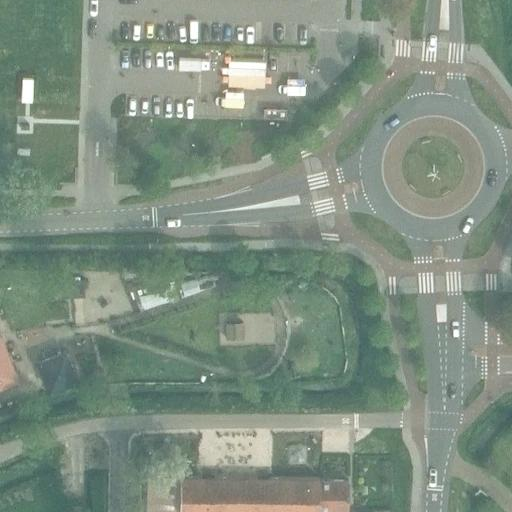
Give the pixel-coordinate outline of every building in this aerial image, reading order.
[(263,107),(263,117),(285,118),(285,108),(263,107)] [(234,306),(234,322),(247,321),(247,306),(234,306)] [(225,322),(225,338),(244,337),(243,322),(225,322)] [(0,388),(18,381),(0,334),(0,388)] [(38,361),(49,388),(75,377),(64,351),(38,361)] [(325,511),(348,511),(348,480),(319,479),(319,477),(180,475),(146,474),(145,511),(325,511)]
